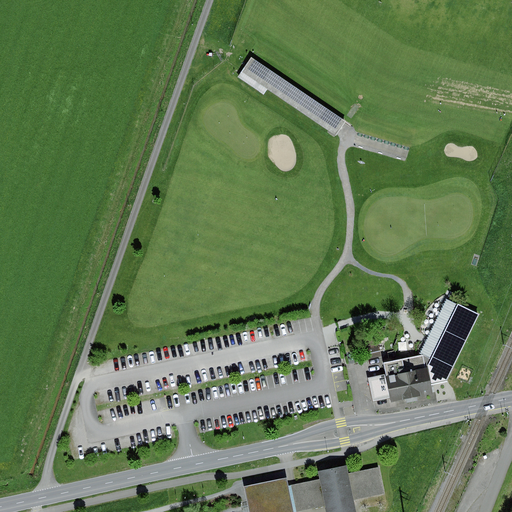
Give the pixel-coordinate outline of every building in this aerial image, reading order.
[(345,122),(253,58),(244,71),(336,135),(345,122)] [(481,312),(452,298),(425,354),(387,361),(390,373),(373,377),(377,398),(392,395),(393,399),(451,388),(449,379),(481,312)] [(383,352),(379,338),(367,340),(371,355),(383,352)] [(359,511),(357,500),(383,495),(383,494),(378,467),(352,472),(351,464),(319,470),(320,477),(292,483),(298,511),(326,505),(326,511),(359,511)] [(296,511),(290,477),(247,485),(252,511),(296,511)]
